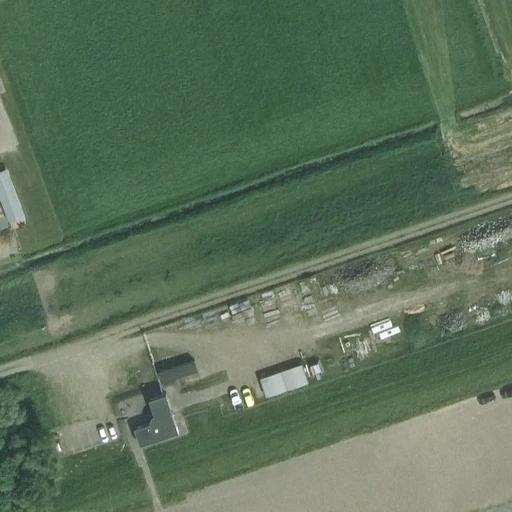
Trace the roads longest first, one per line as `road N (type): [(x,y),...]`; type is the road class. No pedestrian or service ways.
road 1 (track): [(139,326),(511,199)]
road 2 (unclassified): [(202,508),(511,409)]
